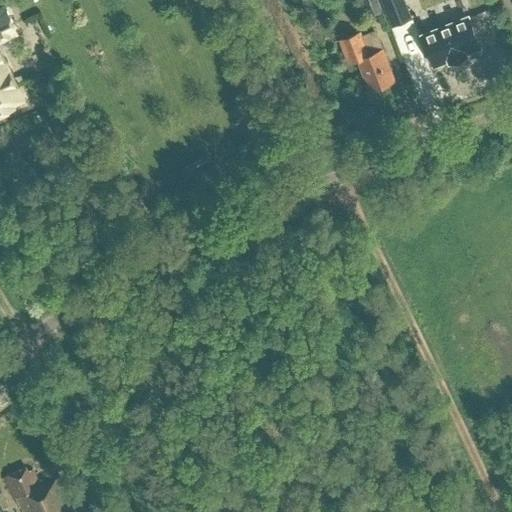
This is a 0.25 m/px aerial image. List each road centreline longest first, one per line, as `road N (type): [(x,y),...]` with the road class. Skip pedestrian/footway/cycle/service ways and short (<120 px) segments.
road 1 (unclassified): [(0,358),(173,249),(511,109)]
road 2 (track): [(63,315),(160,511)]
